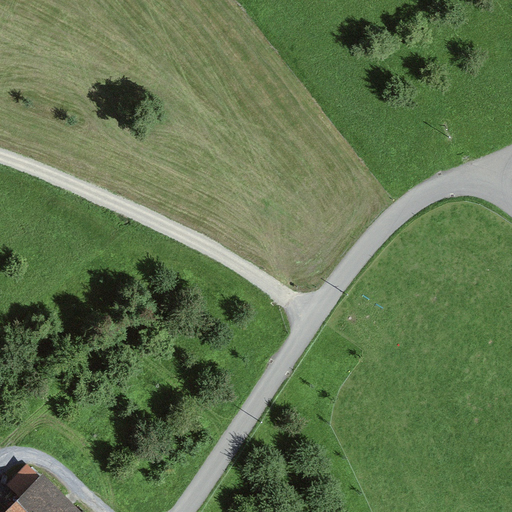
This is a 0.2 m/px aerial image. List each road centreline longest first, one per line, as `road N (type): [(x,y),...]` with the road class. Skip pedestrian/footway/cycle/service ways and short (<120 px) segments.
road 1 (unclassified): [(181,511),(374,239),(443,186),(484,171)]
road 2 (track): [(0,158),(166,228),(317,313)]
